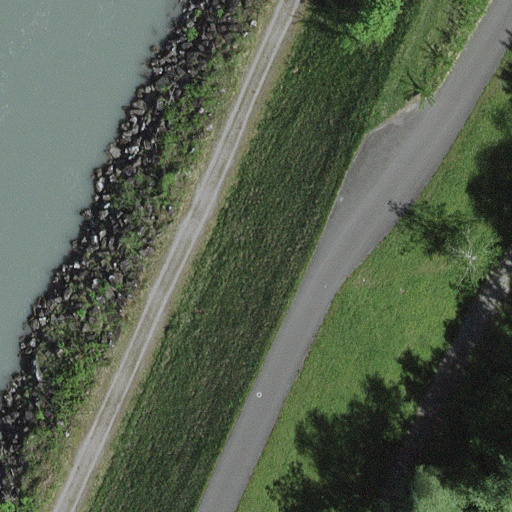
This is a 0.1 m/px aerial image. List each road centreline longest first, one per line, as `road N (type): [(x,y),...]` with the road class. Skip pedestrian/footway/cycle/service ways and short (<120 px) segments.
road 1 (track): [(223,511),(372,187),(437,130),(511,17)]
road 2 (track): [(295,0),(69,511)]
road 3 (track): [(511,302),(417,511)]
